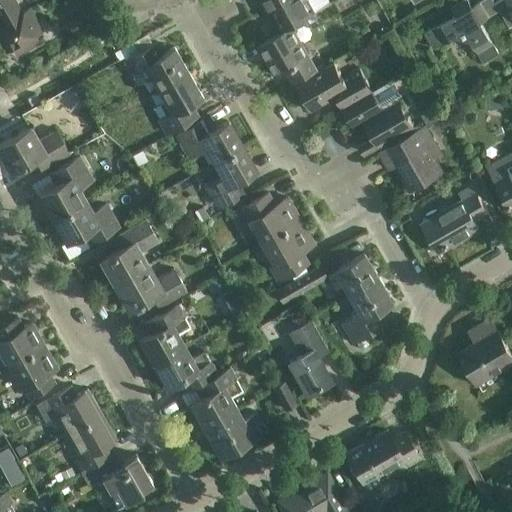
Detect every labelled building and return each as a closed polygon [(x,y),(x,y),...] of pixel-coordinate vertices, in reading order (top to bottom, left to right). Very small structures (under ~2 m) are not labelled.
[(15,0),(0,0),(0,41),(5,50),(12,46),(16,53),(39,41),(35,34),(41,30),(29,8),(22,12),(15,0)] [(262,0),(280,31),(312,13),(315,11),(308,0),(262,0)] [(483,61),(498,52),(481,20),(489,16),(480,0),(474,3),(476,7),(473,8),(469,7),(467,4),(470,2),(469,0),(461,0),(452,6),(456,14),(425,32),(433,47),(456,34),(470,39),(483,61)] [(312,13),(280,31),(259,43),(278,75),(288,69),(295,81),(316,69),(290,25),(312,13)] [(151,74),(158,87),(188,69),(174,45),(156,56),(150,44),(124,59),(131,70),(139,66),(145,77),(151,74)] [(316,69),(295,81),(311,110),(335,97),(341,107),(372,90),(359,68),(343,77),(334,61),(317,71),(316,69)] [(188,69),(158,87),(165,99),(160,102),(166,114),(158,119),(166,131),(191,117),(184,104),(202,94),(188,69)] [(80,98),(89,92),(82,78),(72,84),(80,98)] [(388,82),(372,91),(372,90),(341,107),(352,126),(362,120),(371,136),(361,142),(367,153),(414,126),(398,98),(398,99),(396,95),(398,95),(391,84),(390,85),(388,82)] [(206,146),(214,160),(241,144),(227,120),(206,132),(199,120),(178,132),(191,155),(206,146)] [(41,168),(69,151),(56,129),(38,139),(30,125),(0,141),(0,148),(12,169),(34,156),(41,168)] [(425,126),(380,151),(389,167),(398,161),(403,170),(401,172),(410,187),(441,170),(433,155),(439,151),(425,126)] [(206,183),(212,193),(219,206),(241,193),(234,181),(255,169),(241,144),(214,160),(222,173),(206,183)] [(511,150),(488,164),(511,208),(511,150)] [(39,193),(52,216),(86,197),(79,185),(92,178),(79,155),(50,171),(56,183),(39,193)] [(462,198),(421,222),(430,237),(438,232),(447,247),(480,228),(475,219),(488,212),(472,184),(458,192),(462,198)] [(241,206),(261,241),(300,219),(287,196),(274,203),(267,191),(241,206)] [(86,197),(52,216),(57,225),(65,240),(82,231),(88,241),(118,225),(119,225),(106,202),(93,210),(86,197)] [(101,258),(115,282),(148,263),(140,250),(158,239),(145,218),(117,234),(123,245),(101,258)] [(300,219),(261,241),(274,264),(270,266),(277,279),(308,261),(301,249),(313,242),(300,219)] [(340,280),(348,293),(376,277),(377,276),(363,252),(329,272),(335,283),(340,280)] [(148,263),(115,282),(129,307),(152,295),(158,305),(186,289),(174,267),(156,278),(148,263)] [(319,264),(291,280),(275,289),(282,301),(326,276),(319,264)] [(377,276),(376,277),(348,293),(355,306),(355,307),(351,310),(354,316),(342,322),(352,342),(379,326),(371,312),(391,301),(377,276)] [(151,357),(153,361),(184,343),(177,331),(189,324),(177,303),(144,322),(150,332),(138,339),(149,359),(151,357)] [(0,348),(9,364),(44,344),(31,321),(23,325),(17,315),(0,324),(0,348)] [(477,381),(511,360),(511,351),(499,328),(498,328),(491,316),(478,324),(485,336),(460,351),(477,381)] [(306,392),(330,378),(316,354),(326,348),(311,320),(290,332),(301,353),(288,361),(306,392)] [(184,343),(153,361),(156,366),(154,367),(165,386),(177,379),(183,390),(216,371),(204,349),(191,356),(184,343)] [(44,344),(9,364),(22,386),(23,386),(29,396),(55,381),(49,370),(57,366),(44,344)] [(201,417),(205,424),(236,406),(230,395),(242,388),(229,366),(195,385),(201,396),(190,402),(199,418),(201,417)] [(285,407),(297,401),(285,380),(273,387),(285,407)] [(70,383),(41,400),(36,403),(46,418),(56,412),(67,432),(101,412),(87,387),(76,393),(70,383)] [(236,406),(205,424),(211,435),(209,436),(220,455),(266,429),(255,411),(243,418),(236,406)] [(101,412),(67,432),(78,451),(72,455),(81,470),(106,455),(110,453),(104,443),(115,436),(101,412)] [(406,464),(419,456),(404,430),(391,437),(386,429),(374,436),(375,439),(363,446),(362,443),(345,453),(362,482),(402,459),(402,458),(406,464)] [(106,455),(81,470),(89,484),(102,477),(118,506),(143,492),(141,489),(153,482),(136,452),(127,457),(129,460),(114,468),(106,455)] [(324,511),(348,511),(326,471),(277,499),(283,511),(318,511),(323,510),(324,511)] [(0,492),(0,511),(15,511),(9,502),(11,501),(5,490),(0,492)]
